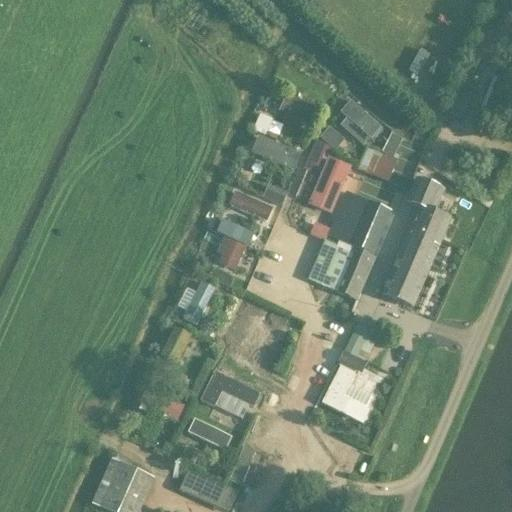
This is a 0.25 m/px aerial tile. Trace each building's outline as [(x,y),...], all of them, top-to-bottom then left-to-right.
[(501,120),(511,93),(511,86),(493,78),(480,111),(501,120)] [(441,107),(449,89),(439,85),(431,102),(441,107)] [(463,121),(472,97),(453,90),(445,114),(463,121)] [(311,119),(315,111),(287,97),(283,105),(311,119)] [(372,142),(382,131),(350,103),(340,114),(346,120),(369,140),(372,142)] [(266,137),(272,121),(260,116),(253,132),(266,137)] [(327,146),(336,135),(329,129),(320,140),(327,146)] [(397,150),(402,141),(391,136),(386,145),(397,150)] [(294,174),(302,157),(259,138),(252,155),(294,174)] [(333,152),(327,147),(316,142),(310,156),(321,161),(325,151),(332,154),(333,152)] [(387,184),(396,163),(367,150),(358,170),(387,184)] [(330,215),(350,169),(328,160),(308,206),(330,215)] [(416,181),(407,205),(419,210),(411,229),(442,242),(450,222),(434,215),(443,193),(416,181)] [(281,208),(286,195),(277,191),(272,204),(281,208)] [(267,223),(272,211),(236,194),(230,206),(267,223)] [(327,239),(342,246),(356,252),(373,259),(391,214),(345,195),(333,223),(327,239)] [(247,248),(253,236),(222,222),(216,233),(247,248)] [(323,244),(328,233),(321,229),(316,232),(313,239),(323,244)] [(413,309),(442,242),(411,229),(386,285),(382,283),(380,288),(384,290),(381,296),(413,309)] [(238,265),(245,249),(223,239),(216,255),(222,257),(238,265)] [(356,252),(342,246),(341,249),(325,243),(309,281),(338,294),(356,252)] [(354,301),(373,259),(356,252),(338,294),(354,301)] [(196,326),(214,291),(201,285),(196,295),(187,291),(177,309),(186,313),(183,320),(196,326)] [(287,321),(273,313),(249,359),(262,366),(287,321)] [(210,337),(217,324),(206,318),(199,331),(200,331),(210,336),(210,337)] [(361,376),(382,335),(358,323),(337,364),(361,376)] [(177,366),(191,338),(174,329),(160,357),(177,366)] [(178,396),(185,379),(157,366),(149,383),(178,396)] [(354,376),(340,369),(321,405),(363,427),(370,413),(365,411),(371,399),(349,387),(354,376)] [(214,374),(200,403),(213,409),(214,408),(242,421),(248,407),(253,409),(259,396),(214,374)] [(177,423),(184,409),(146,391),(139,405),(177,423)] [(241,488),(255,453),(243,448),(229,483),(241,488)] [(107,511),(140,511),(155,479),(121,464),(101,509),(107,511)] [(189,471),(179,491),(223,511),(230,511),(239,494),(189,471)]
